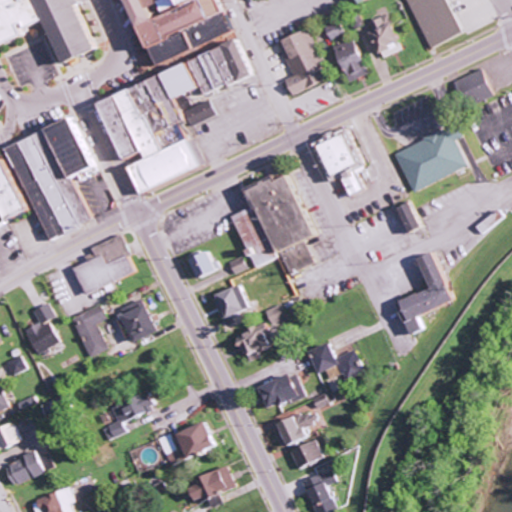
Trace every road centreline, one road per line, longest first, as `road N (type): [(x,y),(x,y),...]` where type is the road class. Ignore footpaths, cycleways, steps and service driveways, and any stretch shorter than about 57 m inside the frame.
road 1 (secondary): [(138,214),(511,31)]
road 2 (residential): [(234,0),(400,347)]
road 3 (secondary): [(278,511),(138,214)]
road 4 (secondary): [(0,287),(138,214)]
road 5 (secondary): [(138,214),(79,90)]
